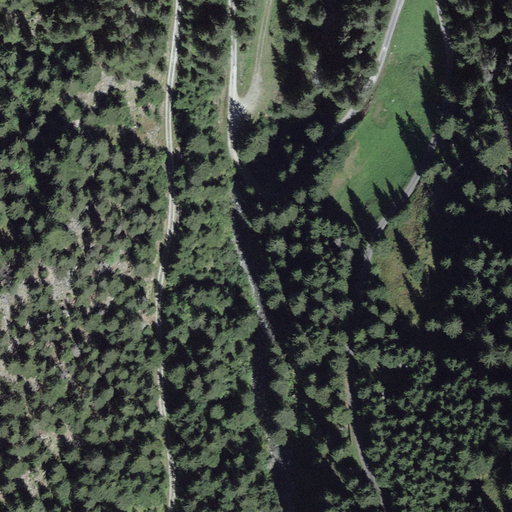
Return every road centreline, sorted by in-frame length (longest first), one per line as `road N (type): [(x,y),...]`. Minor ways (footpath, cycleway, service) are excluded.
road 1 (unclassified): [(382,511),(358,444),(351,324),(374,236),(418,178),(447,120),(454,91),(441,0)]
road 2 (track): [(181,0),(159,395),(172,511)]
road 3 (unclassified): [(401,0),(368,100),(266,192),(235,155),(240,116)]
road 4 (track): [(271,0),(257,94),(240,116),(231,95),(232,0)]
